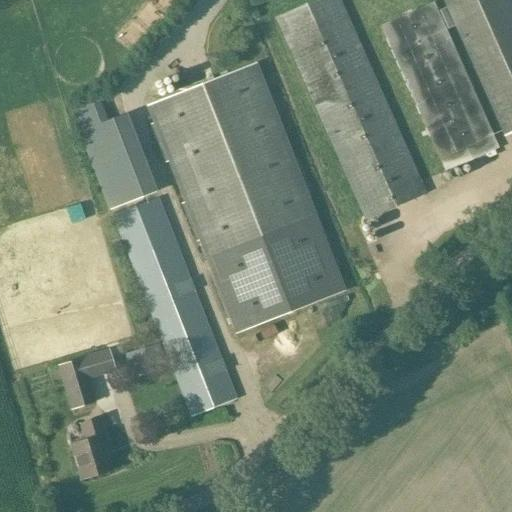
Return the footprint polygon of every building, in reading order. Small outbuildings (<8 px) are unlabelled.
[(365,222),(426,195),(339,0),(318,0),(275,19),(365,222)] [(442,0),(504,138),(511,134),(511,10),(507,0),(442,0)] [(381,28),(445,171),(498,148),(434,4),(381,28)] [(147,107),(206,259),(236,335),(346,292),(317,216),(257,64),(147,107)] [(75,110),(83,131),(110,119),(102,99),(75,110)] [(85,130),(109,209),(159,194),(135,114),(85,130)] [(186,421),(238,400),(159,198),(111,218),(185,408),(182,410),(186,421)] [(151,346),(135,351),(141,368),(157,363),(151,346)] [(57,366),(71,410),(96,403),(89,379),(115,371),(109,350),(57,366)] [(82,481),(111,472),(105,451),(107,450),(98,420),(81,425),(86,442),(71,446),(82,481)]
